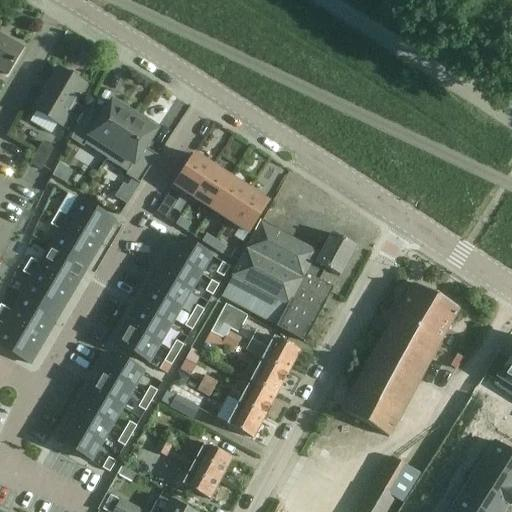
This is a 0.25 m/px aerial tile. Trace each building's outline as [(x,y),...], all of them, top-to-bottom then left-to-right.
[(0,72),(7,77),(23,50),(0,36),(0,72)] [(36,111),(29,122),(50,135),(57,123),(63,126),(85,85),(78,80),(76,76),(73,73),(69,72),(64,73),(57,69),(34,110),(36,111)] [(85,110),(70,140),(83,148),(84,146),(105,159),(133,117),(125,112),(127,109),(116,102),(114,104),(111,103),(100,120),(85,110)] [(133,117),(105,159),(127,173),(125,176),(139,185),(157,157),(154,155),(144,148),(155,131),(152,129),(153,127),(142,120),(141,122),(133,117)] [(40,171),(53,150),(43,143),(30,165),(40,171)] [(193,199),(212,168),(193,156),(171,190),(190,203),(193,199)] [(212,168),(193,199),(210,210),(230,179),(212,168)] [(230,180),(210,210),(211,211),(227,221),(229,222),(249,192),(246,190),(231,180),(230,180)] [(130,181),(126,187),(133,191),(137,185),(130,181)] [(249,192),(229,222),(230,223),(234,226),(247,234),(255,222),(267,203),(250,192),(249,192)] [(156,213),(164,219),(174,203),(166,198),(156,213)] [(57,211),(53,218),(61,223),(99,245),(114,221),(76,199),(65,216),(57,211)] [(175,225),(186,232),(190,224),(179,217),(175,225)] [(57,230),(47,247),(85,269),(99,245),(61,223),(53,218),(49,226),(57,230)] [(261,225),(221,298),(304,343),(304,342),(333,289),(319,281),(326,270),(339,277),(355,247),(331,234),(320,256),(261,225)] [(201,241),(201,242),(211,249),(219,254),(221,255),(222,255),(226,247),(223,246),(216,241),(206,234),(201,241)] [(174,248),(169,256),(199,274),(204,266),(209,257),(179,240),(174,248)] [(29,259),(25,266),(33,270),(72,293),(85,269),(47,247),(37,264),(29,259)] [(234,248),(228,259),(235,263),(241,253),(234,248)] [(169,256),(159,274),(189,292),(199,274),(169,256)] [(221,263),(215,274),(222,278),(228,267),(221,263)] [(29,277),(20,294),(58,316),(72,293),(33,270),(25,266),(21,273),(29,277)] [(159,274),(148,292),(178,310),(189,292),(159,274)] [(210,282),(204,292),(211,296),(217,286),(210,282)] [(388,436),(459,309),(414,284),(343,411),(388,436)] [(148,292),(138,309),(166,326),(168,327),(175,315),(178,310),(148,292)] [(0,305),(0,315),(5,319),(43,341),(58,316),(20,294),(10,311),(0,305)] [(237,334),(242,326),(247,317),(225,305),(210,333),(224,340),(220,347),(233,354),(241,339),(228,332),(229,330),(237,334)] [(195,307),(190,317),(197,321),(202,311),(195,307)] [(138,309),(128,327),(158,345),(163,336),(168,327),(166,326),(138,309)] [(0,324),(1,325),(0,327),(0,348),(29,365),(43,341),(5,319),(0,315),(0,324)] [(190,317),(184,327),(191,331),(197,321),(190,317)] [(128,327),(117,345),(147,363),(158,345),(128,327)] [(273,338),(261,360),(267,363),(288,373),(299,353),(300,352),(279,341),(273,338)] [(175,342),(169,352),(176,356),(182,346),(175,342)] [(169,352),(163,362),(170,366),(176,356),(169,352)] [(497,354),(484,375),(495,382),(492,386),(511,398),(511,354),(508,361),(497,354)] [(110,356),(100,373),(131,391),(141,374),(110,356)] [(261,360),(250,381),(256,384),(277,394),(288,373),(267,363),(261,360)] [(189,378),(178,372),(171,384),(178,387),(186,384),(189,378)] [(100,373),(90,390),(120,409),(131,391),(100,373)] [(209,398),(217,383),(205,376),(197,391),(209,398)] [(264,417),(277,394),(250,381),(238,403),(264,417)] [(149,388),(143,398),(150,402),(156,392),(149,388)] [(90,390),(80,408),(110,426),(120,409),(90,390)] [(166,391),(161,402),(169,407),(169,408),(192,420),(199,408),(175,396),(166,391)] [(143,398),(137,408),(144,412),(150,402),(143,398)] [(252,439),(264,417),(238,403),(226,425),(252,439)] [(80,408),(69,425),(100,443),(110,426),(80,408)] [(128,423),(123,433),(130,437),(135,427),(128,423)] [(69,425),(59,442),(90,460),(100,443),(69,425)] [(451,429),(444,439),(452,444),(458,434),(451,429)] [(123,433),(117,443),(124,447),(130,437),(123,433)] [(166,458),(176,440),(164,434),(154,451),(166,458)] [(444,439),(438,450),(445,455),(452,444),(444,439)] [(511,455),(490,441),(478,460),(511,482),(511,455)] [(209,500),(231,459),(204,445),(182,485),(209,500)] [(402,504),(419,475),(390,457),(373,486),(371,485),(355,511),(387,511),(395,499),(402,504)] [(107,459),(101,469),(108,473),(114,463),(107,459)] [(511,482),(478,460),(466,479),(508,505),(511,499),(511,482)] [(432,468),(426,479),(433,483),(439,473),(432,468)] [(426,479),(419,489),(426,494),(433,483),(426,479)] [(469,482),(458,499),(478,511),(501,511),(506,505),(508,506),(508,505),(466,479),(466,480),(469,482)] [(119,501),(109,496),(101,510),(105,511),(143,511),(120,499),(119,501)] [(158,498),(150,511),(185,511),(181,510),(170,504),(168,502),(158,498)] [(478,511),(458,499),(450,511),(478,511)]
